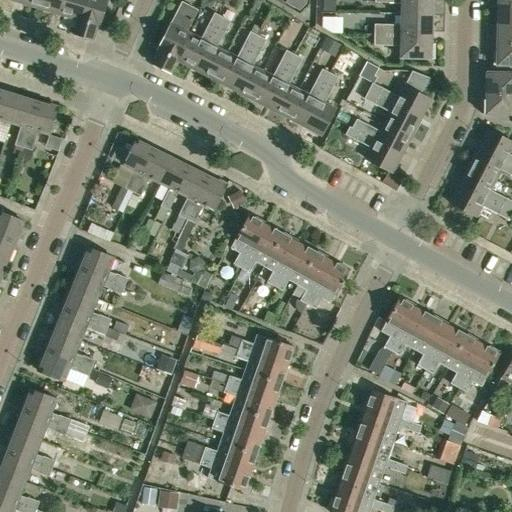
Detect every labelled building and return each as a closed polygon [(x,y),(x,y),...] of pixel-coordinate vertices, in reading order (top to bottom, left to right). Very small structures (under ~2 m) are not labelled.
[(58,14),(61,0),(40,0),(38,8),(58,14)] [(61,0),(58,14),(76,19),(82,0),(61,0)] [(98,26),(106,0),(82,0),(76,19),(73,33),(93,39),(97,25),(98,26)] [(285,0),(285,2),(299,9),(306,2),(305,0),(285,0)] [(432,14),(431,0),(374,0),(374,1),(401,2),(401,13),(432,14)] [(186,30),(196,10),(182,2),(171,23),(157,50),(158,50),(152,63),(171,73),(177,60),(191,33),(186,30)] [(511,4),(497,4),(497,24),(511,24),(511,4)] [(226,10),(221,17),(229,21),(233,14),(226,10)] [(194,69),(221,17),(213,13),(200,38),(191,33),(177,60),(194,69)] [(431,35),(432,14),(401,13),(401,24),(374,24),(373,34),(431,35)] [(216,46),(225,29),(229,21),(221,17),(194,69),(212,78),(226,52),(216,46)] [(511,24),(497,24),(497,44),(511,44),(511,24)] [(260,28),(255,26),(251,32),(257,35),(260,28)] [(261,29),(258,36),(263,39),(267,32),(261,29)] [(230,88),(257,36),(250,32),(249,32),(245,39),(240,49),(236,57),(226,52),(212,78),(230,88)] [(431,44),(431,35),(373,34),(373,44),(400,45),(400,57),(434,58),(434,44),(431,44)] [(252,65),(261,48),(265,40),(257,36),(230,88),(248,97),(262,70),(252,65)] [(332,56),(334,57),(335,55),(341,45),(326,37),(323,42),(319,49),(332,56)] [(511,44),(497,44),(496,51),(493,51),(493,64),(511,64),(511,44)] [(266,106),(293,55),(285,51),(272,75),(262,70),(248,97),(266,106)] [(288,84),(297,66),(301,59),(293,55),(266,106),(284,116),(298,89),(288,84)] [(361,77),(372,82),(379,68),(368,63),(361,77)] [(302,125),(329,74),(321,69),(308,94),(298,89),(284,116),(302,125)] [(430,99),(419,94),(428,78),(410,72),(398,95),(373,82),(368,90),(421,118),(430,99)] [(511,72),(486,72),(486,92),(511,92),(511,72)] [(324,102),(333,85),(337,78),(329,74),(302,125),(321,135),(335,108),(324,102)] [(0,118),(10,122),(18,94),(0,88),(0,118)] [(411,136),(421,118),(368,90),(364,99),(389,112),(384,122),(411,136)] [(511,92),(486,92),(486,99),(483,99),(482,113),(511,113),(511,92)] [(23,147),(38,100),(18,94),(10,122),(20,125),(15,144),(23,147)] [(38,100),(23,147),(32,150),(38,131),(49,134),(57,106),(38,100)] [(379,131),(362,122),(356,119),(351,127),(402,154),(411,136),(384,122),(379,131)] [(402,154),(351,127),(349,126),(344,134),(371,148),(365,158),(392,172),(402,154)] [(511,154),(508,153),(511,146),(511,141),(487,129),(477,147),(511,165),(511,154)] [(132,191),(154,147),(136,138),(123,164),(133,169),(124,187),(132,191)] [(159,182),(172,156),(154,147),(132,191),(140,195),(149,178),(159,182)] [(511,175),(511,165),(477,147),(468,165),(495,179),(500,169),(511,175)] [(172,156),(159,182),(169,187),(160,205),(168,209),(177,192),(190,165),(172,156)] [(190,165),(177,192),(187,196),(178,214),(186,218),(208,174),(190,165)] [(511,200),(490,189),(495,179),(468,165),(459,183),(511,210),(511,200)] [(382,182),(396,190),(402,178),(389,170),(388,170),(382,182)] [(186,218),(194,222),(203,205),(213,210),(227,183),(208,174),(186,218)] [(508,219),(511,212),(511,210),(459,183),(449,202),(476,216),(481,205),(508,219)] [(132,191),(124,187),(122,187),(112,207),(122,212),(132,191)] [(239,190),(227,196),(233,208),(245,202),(239,190)] [(139,198),(131,194),(126,203),(134,207),(139,198)] [(0,235),(15,242),(24,221),(0,211),(0,235)] [(241,268),(266,223),(249,213),(229,249),(238,254),(233,263),(241,268)] [(186,219),(186,218),(178,214),(171,227),(179,232),(186,219)] [(154,237),(160,224),(149,219),(144,232),(154,237)] [(194,223),(186,219),(179,232),(172,246),(181,250),(185,246),(184,242),(194,223)] [(263,268),(282,232),(266,223),(241,268),(249,272),(254,263),(263,268)] [(274,286),(299,241),(282,232),(263,268),(271,273),(266,282),(274,286)] [(15,242),(0,235),(0,259),(7,262),(15,242)] [(296,286),(316,250),(299,241),(274,286),(282,290),(287,281),(296,286)] [(78,267),(124,286),(127,278),(116,273),(116,274),(108,270),(113,257),(87,246),(78,267)] [(188,255),(176,249),(170,261),(182,267),(188,255)] [(308,304),(332,260),(316,250),(296,286),(305,291),(300,300),(308,304)] [(337,290),(349,269),(332,260),(308,304),(315,309),(321,298),(330,303),(337,290)] [(121,294),(124,286),(78,267),(70,288),(97,298),(102,285),(110,289),(121,294)] [(204,267),(195,269),(190,278),(205,285),(213,272),(204,267)] [(156,283),(179,292),(183,280),(161,271),(156,283)] [(91,311),(97,298),(70,288),(62,308),(107,327),(111,319),(99,314),(91,311)] [(211,293),(203,291),(201,299),(202,299),(211,301),(212,297),(212,296),(211,293)] [(237,296),(230,293),(224,306),(228,308),(231,309),(237,296)] [(391,350),(416,306),(399,296),(387,318),(380,331),(389,335),(383,346),(391,350)] [(278,301),(273,313),(280,316),(285,304),(278,301)] [(412,351),(432,315),(416,306),(391,350),(399,355),(404,347),(412,351)] [(80,339),(85,326),(93,330),(104,335),(116,339),(119,332),(111,329),(107,327),(62,308),(53,329),(80,339)] [(275,325),(278,316),(267,311),(263,320),(275,325)] [(424,369),(449,324),(432,315),(412,351),(421,356),(417,364),(424,369)] [(111,329),(119,332),(125,335),(129,326),(115,320),(111,329)] [(446,370),(466,333),(449,324),(424,369),(432,373),(437,365),(446,370)] [(75,352),(80,339),(53,329),(45,349),(91,368),(94,360),(83,355),(82,355),(75,352)] [(238,348),(287,364),(293,346),(257,333),(253,343),(241,339),(239,345),(238,348)] [(458,387),(482,342),(466,333),(446,370),(454,375),(450,383),(458,387)] [(228,344),(238,348),(242,337),(231,334),(228,344)] [(223,343),(197,335),(193,348),(200,350),(201,347),(219,353),(223,343)] [(479,388),(486,377),(500,352),(482,342),(458,387),(466,392),(470,383),(479,388)] [(237,348),(223,344),(221,352),(234,356),(237,348)] [(287,364),(238,348),(236,356),(247,360),(244,370),(254,373),(281,382),(287,364)] [(88,375),(91,368),(45,349),(37,370),(63,380),(69,367),(76,370),(76,371),(88,375)] [(174,358),(159,353),(154,368),(169,373),(174,358)] [(511,382),(511,356),(490,395),(499,400),(509,381),(511,382)] [(367,369),(378,375),(383,365),(372,359),(367,369)] [(274,400),(281,382),(254,373),(244,370),(241,379),(229,375),(226,384),(274,400)] [(197,376),(183,371),(179,383),(193,387),(197,376)] [(113,378),(100,372),(96,381),(110,386),(113,378)] [(399,387),(411,393),(414,387),(402,381),(399,387)] [(268,418),(274,400),(226,384),(223,392),(235,396),(231,405),(268,418)] [(59,415),(51,412),(56,399),(29,388),(22,409),(67,427),(70,419),(59,415)] [(408,402),(396,398),(371,389),(364,410),(420,429),(422,424),(402,418),(408,402)] [(155,400),(134,392),(127,408),(148,417),(155,400)] [(171,405),(183,409),(186,399),(175,395),(171,405)] [(442,400),(437,397),(431,407),(443,414),(444,412),(449,404),(442,400)] [(185,409),(183,409),(171,405),(169,413),(182,418),(185,409)] [(262,436),(268,418),(231,405),(228,415),(217,411),(214,419),(262,436)] [(64,435),(67,427),(22,409),(14,430),(40,440),(45,427),(53,430),(64,435)] [(418,434),(420,429),(364,410),(357,430),(394,443),(399,428),(418,434)] [(463,427),(469,415),(460,410),(453,422),(463,427)] [(491,417),(481,412),(479,416),(477,420),(487,425),(490,419),(491,417)] [(71,419),(68,427),(86,434),(89,426),(71,419)] [(120,428),(131,433),(135,423),(124,419),(120,428)] [(256,454),(262,436),(214,419),(211,428),(222,432),(219,441),(256,454)] [(464,432),(451,424),(445,435),(458,443),(464,432)] [(85,435),(68,428),(65,435),(83,442),(85,435)] [(36,453),(40,440),(14,430),(6,450),(52,468),(55,460),(43,456),(36,453)] [(389,458),(394,443),(357,430),(350,450),(406,470),(408,465),(389,458)] [(462,444),(441,437),(434,457),(455,464),(462,444)] [(216,450),(204,447),(187,441),(184,449),(250,472),(256,454),(219,441),(216,450)] [(243,490),(250,472),(184,449),(181,458),(199,464),(211,468),(207,478),(243,490)] [(49,476),(52,468),(6,450),(0,465),(0,472),(24,481),(29,469),(37,472),(49,476)] [(404,475),(406,470),(350,450),(343,470),(380,483),(385,468),(404,475)] [(164,462),(172,464),(173,462),(175,455),(166,452),(162,451),(160,455),(159,460),(161,461),(164,462)] [(73,467),(59,462),(56,470),(70,475),(73,467)] [(454,472),(428,463),(424,476),(449,484),(454,472)] [(375,498),(380,483),(343,470),(336,491),(392,510),(394,505),(375,498)] [(20,494),(24,481),(0,472),(0,495),(36,509),(39,501),(27,497),(20,494)] [(158,488),(146,486),(144,502),(156,504),(158,488)] [(159,506),(178,508),(180,491),(161,489),(159,506)] [(382,511),(391,511),(392,510),(336,491),(329,511),(330,511),(370,511),(371,508),(382,511)] [(34,511),(36,509),(0,495),(0,511),(12,511),(14,510),(19,511),(34,511)] [(124,511),(126,507),(116,503),(112,511),(124,511)]
